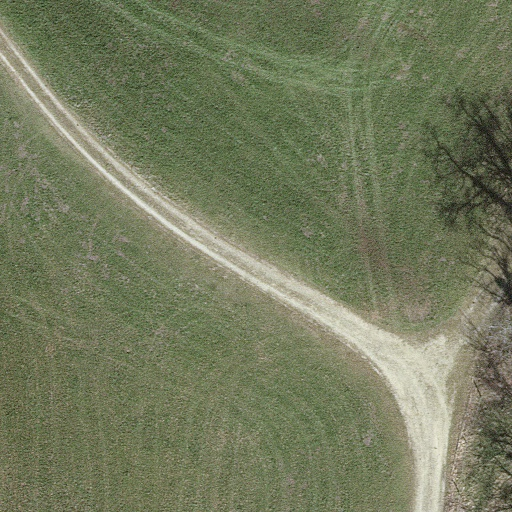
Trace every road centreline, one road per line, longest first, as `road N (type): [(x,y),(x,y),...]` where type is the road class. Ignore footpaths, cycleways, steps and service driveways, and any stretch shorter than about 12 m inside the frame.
road 1 (track): [(430,511),(424,394),(113,183),(0,41)]
road 2 (track): [(424,394),(511,289)]
